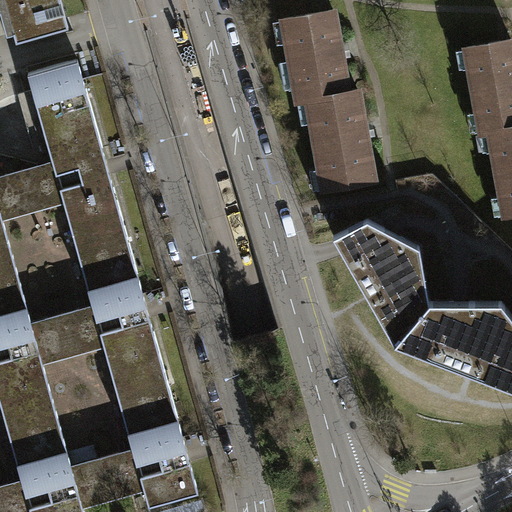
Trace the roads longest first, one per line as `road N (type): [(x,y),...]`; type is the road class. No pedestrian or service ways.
road 1 (tertiary): [(115,0),(249,511)]
road 2 (tertiary): [(332,449),(198,0)]
road 3 (tertiary): [(511,482),(431,496),(395,492),(332,449)]
